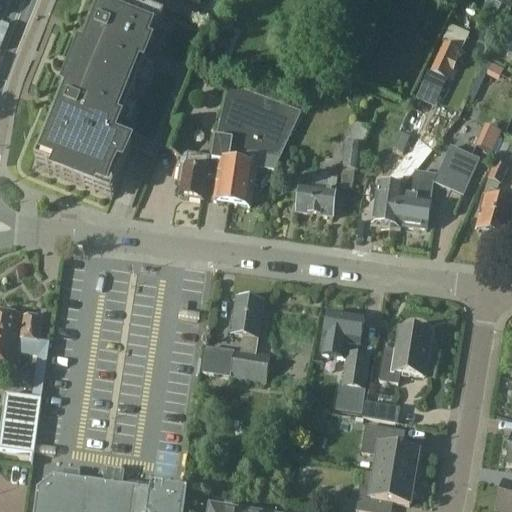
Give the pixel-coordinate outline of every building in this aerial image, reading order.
[(55,173),(53,178),(111,201),(132,150),(114,143),(120,128),(121,128),(146,67),(145,66),(151,51),(152,52),(165,20),(113,0),(100,0),(90,27),(92,28),(86,43),(84,42),(83,46),(82,45),(77,56),(78,56),(65,89),(64,89),(60,99),(61,100),(60,103),(62,104),(56,119),(54,118),(52,122),(51,121),(47,132),(48,132),(35,165),(55,173)] [(163,0),(160,9),(166,11),(185,19),(185,20),(188,21),(193,9),(198,11),(201,4),(202,0),(163,0)] [(444,45),(430,74),(450,84),(464,55),(444,45)] [(278,62),(268,58),(262,74),(271,78),(278,62)] [(348,68),(331,60),(325,72),(342,80),(348,68)] [(491,66),(486,77),(498,83),(504,72),(491,66)] [(217,137),(215,137),(211,162),(220,163),(213,205),(249,210),(255,170),(275,173),(279,160),(300,115),(228,88),(217,137)] [(194,128),(173,120),(161,152),(182,160),(194,128)] [(346,145),(345,147),(362,149),(370,131),(355,125),(346,145)] [(414,143),(399,135),(391,152),(393,153),(393,152),(407,158),(414,143)] [(511,142),(506,140),(495,165),(508,171),(511,160),(511,142)] [(343,161),(341,180),(353,182),(355,171),(359,172),(362,149),(345,147),(343,161)] [(450,149),(433,187),(463,200),(480,163),(450,149)] [(393,152),(393,153),(386,168),(399,175),(407,159),(407,158),(393,152)] [(187,156),(185,170),(183,170),(177,200),(202,204),(207,174),(210,160),(187,156)] [(494,165),(487,181),(489,182),(494,185),(495,185),(500,187),(501,188),(508,171),(495,165),(494,165)] [(405,177),(404,190),(399,230),(426,234),(431,202),(433,187),(434,180),(405,177)] [(300,189),(296,217),(332,222),(337,182),(312,179),(311,190),(300,189)] [(481,218),(476,234),(487,237),(488,237),(490,241),(498,244),(503,241),(504,241),(511,212),(511,207),(498,204),(500,196),(498,196),(496,195),(493,194),(495,185),(494,185),(489,182),(484,200),(485,201),(481,218)] [(377,196),(372,227),(399,231),(399,230),(404,191),(377,186),(376,196),(377,196)] [(206,351),(203,368),(202,377),(230,381),(266,387),(270,357),(256,355),(259,342),(264,306),(236,302),(230,337),(243,339),(241,352),(234,351),(234,355),(206,351)] [(180,312),(187,313),(189,305),(181,304),(180,312)] [(0,316),(0,366),(16,369),(18,356),(37,359),(32,400),(41,401),(42,401),(50,345),(40,344),(43,322),(39,322),(39,320),(27,319),(24,319),(24,320),(0,316)] [(328,316),(325,342),(322,359),(343,362),(345,345),(359,347),(363,322),(328,316)] [(423,380),(430,336),(424,335),(425,331),(405,328),(405,332),(399,331),(395,357),(384,355),(379,385),(398,388),(400,376),(423,380)] [(360,418),(369,360),(347,357),(339,414),(360,418)] [(5,396),(0,430),(0,451),(34,456),(41,401),(32,400),(5,396)] [(364,423),(398,428),(400,412),(366,406),(364,423)] [(392,451),(395,434),(366,429),(361,457),(378,460),(375,476),(417,484),(419,469),(416,469),(418,456),(392,451)] [(417,484),(375,476),(372,492),(359,490),(355,511),(381,511),(383,505),(409,509),(411,497),(414,497),(417,484)] [(152,492),(62,479),(54,478),(37,491),(34,511),(183,511),(186,495),(152,489),(152,492)] [(511,511),(511,486),(502,484),(495,511),(511,511)]
